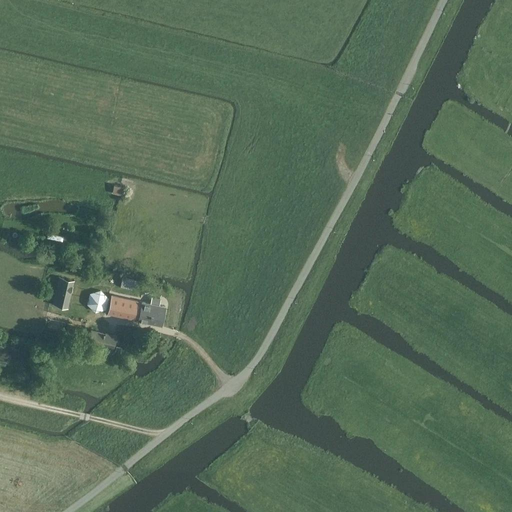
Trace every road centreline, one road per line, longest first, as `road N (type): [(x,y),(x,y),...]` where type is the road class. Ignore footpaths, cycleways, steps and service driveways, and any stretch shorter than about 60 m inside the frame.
road 1 (unclassified): [(71,511),(243,376),(445,0)]
road 2 (track): [(0,397),(168,433)]
